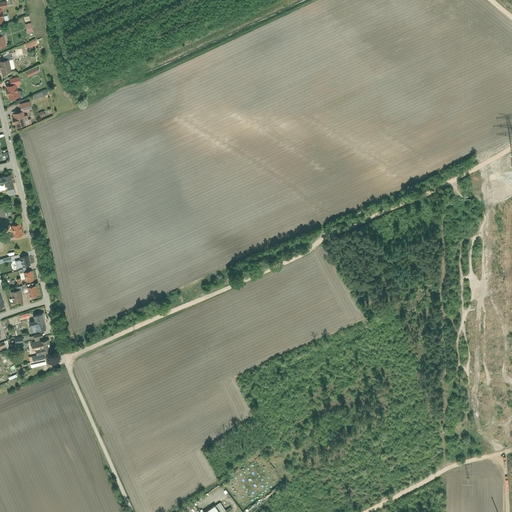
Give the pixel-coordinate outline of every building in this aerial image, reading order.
[(0,2),(0,9),(9,7),(7,1),(0,2)] [(32,23),(26,24),(29,34),(35,33),(32,23)] [(11,60),(0,62),(2,73),(13,70),(11,60)] [(27,71),(29,77),(42,71),(40,66),(27,71)] [(21,77),(10,79),(12,86),(22,83),(21,77)] [(19,85),(8,87),(11,100),(22,97),(19,85)] [(34,97),(36,101),(45,97),(43,93),(34,97)] [(21,104),(23,112),(33,110),(32,102),(21,104)] [(26,113),(14,115),(17,128),(28,126),(26,113)] [(0,189),(15,186),(11,173),(0,176),(0,189)] [(14,236),(23,233),(20,222),(11,224),(14,236)] [(22,266),(31,264),(28,254),(20,256),(22,266)] [(23,272),(26,281),(34,279),(32,269),(23,272)] [(29,291),(30,296),(38,294),(36,284),(28,287),(29,291)] [(11,291),(14,302),(23,299),(21,289),(11,291)] [(46,328),(43,312),(33,314),(34,319),(29,320),(30,326),(35,325),(37,330),(46,328)] [(35,350),(36,354),(44,353),(52,350),(49,337),(40,339),(35,341),(31,342),(33,351),(35,350)] [(33,361),(45,358),(44,353),(36,354),(32,355),(33,361)] [(30,361),(32,367),(46,363),(45,358),(33,361),(30,361)] [(193,503),(195,506),(205,500),(203,497),(193,503)]
